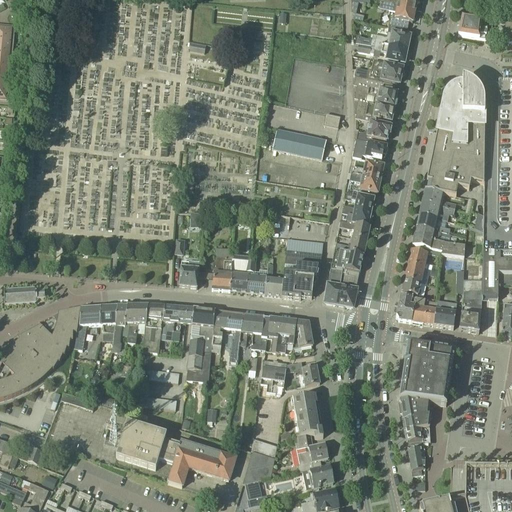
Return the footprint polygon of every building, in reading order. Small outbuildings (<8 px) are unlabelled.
[(381,0),(381,4),(414,11),(415,7),(416,7),(416,6),(418,5),(419,2),(417,0),(393,0),(394,0),(391,0),(381,0)] [(395,20),(390,19),(389,27),(402,30),(407,31),(407,30),(408,24),(409,24),(412,25),(413,23),(415,22),(415,19),(414,17),(414,15),(413,15),(414,11),(381,4),(380,10),(396,14),(395,20)] [(492,23),(466,20),(462,19),(457,38),(479,41),(499,44),(500,37),(490,36),(492,23)] [(14,38),(15,29),(0,27),(0,42),(13,44),(13,43),(12,43),(12,38),(14,38)] [(386,40),(377,38),(373,37),(371,42),(370,48),(374,49),(375,45),(409,53),(409,52),(406,51),(407,46),(410,45),(410,41),(409,40),(409,38),(401,37),(402,30),(389,27),(386,40)] [(12,52),(13,44),(0,42),(0,57),(12,58),(10,58),(11,52),(12,52)] [(191,45),(189,53),(204,56),(205,48),(191,45)] [(365,48),(358,46),(357,54),(367,55),(373,56),(374,52),(389,56),(387,61),(403,65),(403,64),(406,63),(407,59),(405,57),(406,52),(409,53),(375,45),(374,49),(370,48),(365,48)] [(11,67),(12,58),(0,57),(0,71),(11,72),(9,72),(9,66),(11,67)] [(385,67),(384,68),(383,74),(373,72),(368,71),(367,73),(356,71),(354,79),(377,83),(378,81),(399,86),(400,79),(402,79),(404,73),(402,72),(402,71),(385,67)] [(10,81),(11,72),(0,71),(0,85),(9,87),(9,86),(8,86),(8,81),(10,81)] [(377,83),(354,79),(355,79),(353,88),(357,89),(354,101),(394,110),(394,109),(396,109),(397,103),(395,102),(397,95),(392,94),(394,87),(382,85),(377,83)] [(424,191),(424,192),(456,198),(455,198),(457,189),(469,191),(470,183),(483,183),(484,183),(484,147),(484,107),(483,101),(481,95),(480,92),(478,92),(477,90),(476,89),(474,87),(473,86),(471,85),(470,84),(468,83),(466,82),(464,81),(462,81),(461,86),(456,87),(453,89),(452,90),(450,91),(449,92),(448,93),(446,95),(445,97),(445,98),(444,100),(443,102),(441,112),(426,183),(428,183),(426,192),(424,191)] [(8,95),(9,87),(0,85),(0,100),(6,101),(7,95),(8,95)] [(511,86),(498,86),(498,110),(498,147),(484,147),(484,183),(483,183),(483,219),(482,232),(482,234),(482,252),(482,303),(482,300),(497,301),(497,303),(497,287),(498,287),(498,275),(511,274),(511,86)] [(355,121),(370,125),(387,129),(388,128),(387,128),(388,123),(389,123),(390,118),(392,118),(392,117),(394,116),(395,112),(394,111),(394,110),(354,101),(358,102),(354,117),(357,118),(356,121),(355,121)] [(338,131),(340,119),(325,116),(323,128),(338,131)] [(391,130),(387,129),(370,125),(368,134),(366,136),(357,134),(356,142),(383,147),(384,144),(386,144),(387,142),(388,141),(387,141),(388,137),(389,137),(391,130)] [(321,163),(326,143),(277,133),(273,152),(321,163)] [(383,147),(356,142),(352,159),(354,160),(360,161),(361,157),(381,162),(382,156),(385,157),(387,148),(383,148),(383,147)] [(352,168),(351,175),(353,176),(380,182),(383,168),(366,165),(365,171),(352,168)] [(351,175),(350,176),(349,183),(362,186),(361,188),(361,190),(348,187),(346,195),(367,199),(368,194),(377,196),(380,182),(353,176),(351,175)] [(327,220),(325,190),(302,191),(303,221),(327,220)] [(456,199),(424,192),(421,205),(454,213),(456,207),(441,203),(443,196),(456,199)] [(346,195),(345,202),(356,205),(355,212),(371,215),(371,213),(373,213),(375,206),(373,206),(374,201),(367,199),(346,195)] [(421,205),(419,217),(437,221),(447,224),(449,217),(453,218),(454,213),(421,205)] [(353,211),(343,209),(340,223),(368,229),(369,224),(371,224),(372,218),(370,217),(371,215),(355,212),(355,213),(354,212),(353,211)] [(253,227),(253,215),(234,215),(234,227),(253,227)] [(261,227),(261,216),(253,215),(253,227),(261,227)] [(419,217),(416,229),(450,237),(449,237),(450,231),(447,231),(435,228),(437,221),(419,217)] [(483,219),(477,217),(474,230),(482,232),(483,219)] [(353,241),(366,244),(369,229),(368,229),(340,223),(339,230),(355,233),(353,241)] [(416,229),(411,252),(427,256),(441,259),(441,257),(463,260),(464,249),(448,247),(450,237),(416,229)] [(348,255),(350,256),(363,259),(366,244),(353,241),(352,246),(349,246),(348,248),(336,245),(334,252),(348,255)] [(175,257),(184,258),(184,242),(176,242),(175,257)] [(214,275),(213,275),(199,273),(198,279),(213,281),(211,293),(229,295),(232,258),(232,252),(222,252),(222,246),(216,246),(216,251),(215,251),(214,275)] [(347,274),(359,277),(363,259),(350,256),(348,255),(334,252),(331,269),(330,271),(342,273),(347,274)] [(407,267),(423,271),(425,266),(427,256),(411,252),(407,267)] [(300,302),(301,298),(305,298),(305,300),(311,301),(313,281),(317,282),(319,269),(322,257),(286,253),(285,267),(296,268),(295,275),(284,274),(283,282),(281,300),(300,302)] [(250,260),(232,258),(229,295),(246,296),(250,260)] [(246,296),(265,298),(267,273),(259,272),(259,275),(255,274),(255,264),(251,264),(251,260),(250,260),(246,296)] [(265,298),(281,300),(283,282),(272,280),(272,268),(272,261),(268,260),(267,267),(267,273),(265,298)] [(181,265),(179,289),(186,290),(186,288),(188,288),(188,290),(196,291),(197,291),(198,279),(199,273),(199,265),(189,264),(188,265),(181,265)] [(420,285),(422,276),(423,271),(407,267),(404,282),(420,285)] [(330,271),(327,288),(324,306),(336,307),(336,308),(342,273),(330,271)] [(342,273),(336,308),(337,308),(337,307),(343,308),(343,309),(344,309),(351,310),(352,309),(359,277),(347,274),(342,273)] [(511,274),(498,275),(498,287),(511,286),(511,274)] [(417,298),(420,285),(404,282),(401,294),(417,298)] [(463,300),(458,332),(461,333),(461,330),(466,331),(465,333),(478,335),(479,317),(481,317),(481,303),(481,283),(463,283),(463,300)] [(37,294),(34,291),(4,293),(5,307),(35,305),(38,302),(44,302),(43,301),(42,301),(42,295),(43,294),(37,294)] [(411,325),(415,302),(400,298),(398,306),(396,320),(398,324),(411,325)] [(415,302),(411,325),(422,327),(425,312),(423,311),(424,300),(419,299),(418,302),(415,302)] [(425,312),(422,327),(433,329),(437,305),(429,304),(429,301),(424,300),(423,311),(425,312)] [(433,329),(453,332),(457,306),(437,303),(437,305),(433,329)] [(511,307),(504,307),(501,339),(511,341),(511,307)] [(126,326),(127,308),(117,308),(117,309),(113,344),(112,354),(117,355),(120,352),(121,346),(119,344),(121,328),(125,328),(126,326)] [(136,336),(144,337),(145,327),(146,327),(146,317),(146,308),(141,308),(137,308),(127,308),(126,326),(129,326),(127,346),(135,347),(136,336)] [(143,354),(157,356),(158,351),(157,351),(159,336),(161,326),(164,309),(146,308),(146,317),(146,327),(145,327),(144,337),(143,354)] [(103,328),(103,337),(103,343),(107,344),(110,344),(113,344),(117,309),(109,309),(106,309),(105,309),(100,310),(100,328),(103,328)] [(175,311),(172,311),(172,310),(164,309),(161,326),(159,336),(166,337),(165,343),(172,344),(176,310),(175,311)] [(94,328),(100,328),(100,310),(92,311),(89,311),(80,311),(79,318),(79,329),(78,329),(77,335),(77,336),(74,352),(81,353),(83,344),(85,329),(94,328)] [(180,327),(192,328),(193,311),(187,311),(179,310),(179,311),(176,311),(176,310),(172,344),(179,344),(180,327)] [(58,318),(56,319),(58,319),(57,323),(56,327),(55,330),(54,334),(53,336),(52,339),(39,327),(41,327),(41,326),(38,327),(39,329),(17,341),(19,342),(15,346),(14,345),(13,345),(0,365),(0,367),(1,367),(0,369),(0,370),(2,367),(14,379),(11,380),(7,382),(3,383),(0,384),(0,402),(12,399),(26,393),(35,387),(44,380),(52,372),(53,372),(58,365),(59,365),(63,358),(64,358),(67,350),(69,351),(70,343),(72,343),(73,335),(77,336),(77,335),(78,329),(79,329),(79,318),(80,311),(58,315),(58,316),(58,318)] [(215,314),(193,311),(192,328),(187,383),(209,386),(210,369),(211,355),(215,314)] [(224,315),(215,314),(211,355),(220,356),(220,348),(221,348),(222,336),(219,336),(220,331),(222,332),(224,315)] [(239,348),(243,317),(224,315),(222,332),(235,333),(234,342),(232,341),(230,357),(238,358),(239,348)] [(252,336),(254,319),(243,317),(239,348),(245,349),(246,336),(252,336)] [(267,341),(269,320),(254,319),(252,336),(250,352),(260,353),(260,352),(265,353),(266,341),(267,341)] [(269,320),(267,341),(272,341),(271,349),(276,349),(277,338),(278,338),(280,322),(269,320)] [(276,349),(275,356),(279,356),(285,356),(285,352),(291,352),(292,350),(296,324),(280,322),(278,338),(277,338),(276,349)] [(308,325),(296,324),(292,350),(299,351),(312,348),(308,325)] [(433,406),(445,408),(446,407),(447,399),(446,399),(451,367),(452,367),(454,354),(408,347),(400,394),(401,394),(402,394),(404,394),(403,402),(400,401),(399,400),(399,402),(427,405),(433,406)] [(255,374),(257,361),(250,360),(248,373),(255,374)] [(271,396),(275,367),(272,367),(272,364),(263,363),(260,388),(267,389),(266,395),(271,396)] [(287,366),(277,365),(277,368),(275,367),(271,396),(275,397),(276,390),(283,391),(287,366)] [(123,368),(121,379),(118,390),(128,392),(130,381),(128,380),(131,370),(123,368)] [(304,389),(319,386),(316,369),(301,372),(293,374),(294,378),(302,377),(304,389)] [(60,403),(61,403),(92,413),(95,405),(63,395),(60,403)] [(297,427),(299,440),(310,438),(314,438),(314,441),(323,440),(321,431),(319,431),(314,407),(317,406),(315,398),(292,401),(292,402),(295,402),(296,408),(293,408),(296,421),(298,421),(299,426),(297,427)] [(427,405),(399,402),(400,408),(399,409),(399,411),(400,412),(402,422),(428,417),(429,410),(431,410),(432,410),(433,406),(427,405)] [(216,412),(208,411),(207,424),(207,427),(212,427),(212,424),(215,424),(216,412)] [(404,434),(429,430),(430,420),(432,420),(432,418),(431,416),(429,417),(428,417),(402,422),(404,434)] [(228,483),(235,462),(180,445),(179,446),(165,442),(166,438),(126,425),(115,460),(155,473),(158,462),(173,467),(167,485),(182,490),(188,471),(228,483)] [(429,430),(404,434),(406,446),(407,446),(407,448),(424,445),(430,445),(429,430)] [(312,450),(310,438),(299,440),(296,441),(298,452),(296,452),(296,453),(299,468),(298,468),(299,475),(312,472),(322,470),(320,463),(327,462),(324,447),(312,450)] [(2,454),(12,458),(14,452),(16,448),(0,441),(0,452),(2,454)] [(257,456),(259,443),(253,441),(251,454),(252,454),(257,456)] [(407,452),(409,461),(410,463),(409,463),(424,460),(424,445),(407,448),(408,452),(407,452)] [(269,460),(274,461),(277,449),(271,447),(269,460)] [(27,463),(37,467),(41,458),(42,454),(32,450),(29,458),(27,463)] [(12,458),(2,454),(0,459),(0,466),(8,470),(8,468),(12,458)] [(424,460),(409,463),(410,463),(410,465),(412,479),(414,479),(422,477),(421,472),(424,472),(424,460)] [(329,469),(310,474),(302,475),(306,493),(307,493),(320,490),(320,489),(333,486),(329,469)] [(511,511),(511,469),(465,469),(464,499),(419,510),(419,511),(511,511)] [(23,504),(26,496),(23,494),(17,492),(0,484),(0,493),(14,500),(22,504),(22,503),(23,504)] [(258,484),(245,487),(248,502),(247,502),(249,511),(268,506),(267,498),(261,499),(258,484)] [(425,485),(413,486),(415,494),(416,494),(425,493),(425,492),(425,486),(425,485)] [(40,511),(48,494),(30,486),(28,492),(36,496),(31,507),(25,504),(21,511),(40,511)] [(329,511),(338,510),(336,501),(334,493),(313,497),(314,503),(300,506),(301,511),(329,511)] [(20,508),(22,504),(14,500),(12,505),(20,508)]
